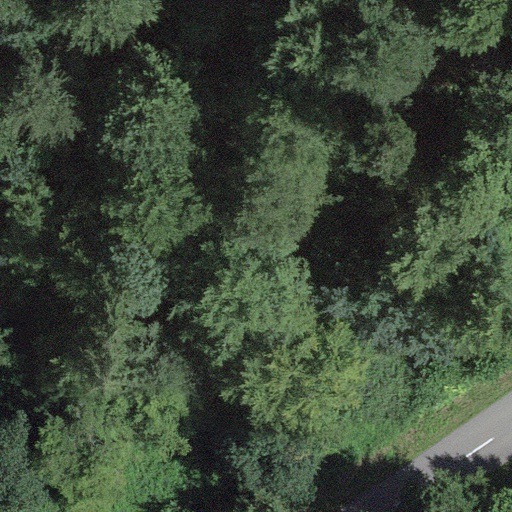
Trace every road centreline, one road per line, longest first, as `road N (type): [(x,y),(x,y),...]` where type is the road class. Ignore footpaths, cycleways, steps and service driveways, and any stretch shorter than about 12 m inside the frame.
road 1 (tertiary): [(384,511),(511,425)]
road 2 (track): [(437,0),(511,98)]
